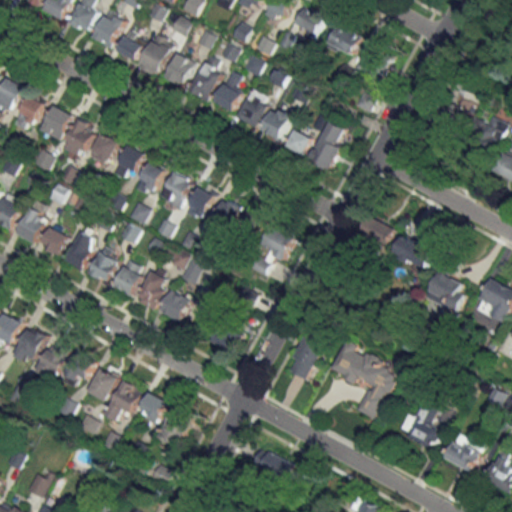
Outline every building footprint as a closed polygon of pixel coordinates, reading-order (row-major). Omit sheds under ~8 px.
[(54,0),(49,9),(67,19),(76,0),(54,0)] [(96,0),(85,0),(73,23),(91,32),(102,11),(93,6),(96,0)] [(207,1),(205,0),(191,0),(186,8),(197,15),(207,1)] [(235,0),(214,0),(231,9),(235,0)] [(243,0),(243,2),(261,10),(265,0),(243,0)] [(289,17),(296,0),(295,0),(274,0),(269,14),(277,18),(279,13),(289,17)] [(329,16),(308,5),(299,23),(320,33),(329,16)] [(112,48),(132,21),(115,9),(96,37),(112,48)] [(197,23),(185,15),(175,28),(187,36),(197,23)] [(256,28),(245,21),(236,35),(247,43),(256,28)] [(333,43),(356,54),(366,35),(343,23),(333,43)] [(122,51),(140,60),(150,40),(132,30),(122,51)] [(162,75),(179,43),(161,33),(144,66),(162,75)] [(272,55),(279,43),(266,36),(259,48),(272,55)] [(236,60),(242,49),(231,43),(225,55),(236,60)] [(363,67),(385,79),(398,55),(376,43),(363,67)] [(169,76),(187,85),(199,62),(182,53),(169,76)] [(268,62),(256,54),(247,68),(259,76),(268,62)] [(227,72),(219,68),(223,60),(214,55),(194,92),(212,101),(227,72)] [(273,80),(287,87),(294,75),(279,67),(273,80)] [(247,91),(238,86),(244,75),(235,70),(220,102),(238,110),(247,91)] [(0,98),(0,108),(14,116),(30,87),(12,77),(0,98)] [(315,89),(301,83),(295,96),(309,102),(315,89)] [(261,127),(276,99),(256,88),(241,117),(261,127)] [(50,101),(33,93),(19,123),(36,131),(50,101)] [(463,131),(472,112),(443,99),(434,117),(463,131)] [(46,130),(64,140),(78,115),(60,105),(46,130)] [(297,115),(279,106),(266,131),(284,140),(297,115)] [(67,145),(84,156),(102,129),(86,118),(67,145)] [(314,158),(333,169),(354,130),(335,120),(314,158)] [(291,146),(308,154),(317,136),(299,128),(291,146)] [(94,156),(113,164),(124,141),(106,132),(94,156)] [(120,172),(128,176),(131,168),(141,172),(149,152),(132,144),(120,172)] [(37,161),(52,169),(59,156),(44,148),(37,161)] [(141,187),(156,195),(171,168),(156,160),(141,187)] [(198,180),(179,171),(165,199),(183,208),(198,180)] [(192,214),(209,220),(220,189),(203,183),(192,214)] [(29,203),(11,193),(0,212),(0,220),(15,229),(29,203)] [(219,217),(236,227),(248,207),(230,197),(219,217)] [(134,216),(147,223),(154,209),(142,202),(134,216)] [(21,228),(34,240),(56,218),(42,206),(21,228)] [(120,216),(107,209),(99,224),(112,231),(120,216)] [(250,231),(257,233),(261,215),(253,214),(250,231)] [(401,228),(375,215),(367,232),(393,245),(401,228)] [(124,235),(137,243),(145,228),(132,221),(124,235)] [(62,254),(73,234),(57,225),(46,245),(62,254)] [(287,260),(299,238),(278,226),(266,249),(287,260)] [(71,261),(88,268),(101,239),(84,231),(71,261)] [(399,255),(430,270),(440,249),(409,234),(399,255)] [(94,273),(112,282),(128,253),(110,243),(94,273)] [(184,277),(198,284),(209,264),(179,249),(172,262),(188,270),(184,277)] [(119,286),(137,295),(150,267),(132,259),(119,286)] [(469,282),(455,276),(460,266),(447,261),(431,298),(463,312),(471,292),(466,290),(469,282)] [(176,280),(157,270),(142,299),(160,308),(176,280)] [(511,313),(511,285),(498,278),(480,307),(507,323),(511,313)] [(167,311),(186,320),(197,299),(178,289),(167,311)] [(0,329),(0,345),(3,346),(6,338),(17,343),(27,320),(7,312),(0,329)] [(217,340),(236,353),(248,334),(229,322),(217,340)] [(36,364),(51,336),(33,326),(18,355),(36,364)] [(330,344),(310,335),(292,371),(311,381),(330,344)] [(58,381),(76,349),(58,339),(41,371),(58,381)] [(380,418),(405,371),(351,343),(337,370),(361,383),(364,378),(376,384),(362,409),(380,418)] [(66,378),(76,385),(81,377),(89,382),(100,363),(82,352),(66,378)] [(93,391),(111,401),(124,376),(107,366),(93,391)] [(111,413),(129,423),(148,389),(129,379),(111,413)] [(492,396),(506,404),(511,394),(498,386),(492,396)] [(162,423),(174,402),(155,392),(143,413),(162,423)] [(437,449),(447,428),(434,422),(440,410),(428,404),(422,416),(413,412),(403,432),(437,449)] [(164,439),(184,447),(198,415),(178,407),(164,439)] [(488,447),(462,434),(450,458),(476,471),(488,447)] [(260,462),(291,477),(298,463),(266,447),(260,462)] [(511,490),(511,454),(504,451),(490,481),(511,490)] [(31,490),(44,496),(53,479),(40,472),(31,490)] [(2,511),(31,511),(8,501),(2,511)]
